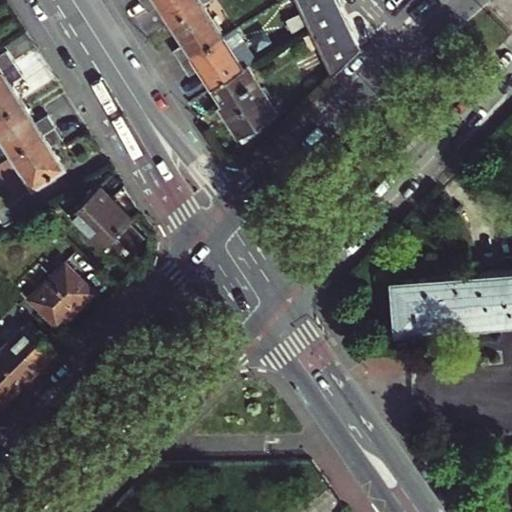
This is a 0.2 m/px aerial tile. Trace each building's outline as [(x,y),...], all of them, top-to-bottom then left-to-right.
[(144,0),(150,9),(161,2),(174,21),(205,1),(204,0),(144,0)] [(301,0),(336,75),(370,42),(350,0),(301,0)] [(226,33),(205,1),(174,21),(186,40),(175,48),(183,60),(226,33)] [(259,57),(239,24),(226,33),(246,65),(249,64),(259,57)] [(246,65),(226,33),(183,60),(190,72),(202,65),(215,85),(246,65)] [(3,51),(0,46),(0,69),(16,60),(8,48),(3,51)] [(0,114),(31,95),(19,75),(24,72),(16,60),(0,69),(0,114)] [(246,65),(215,85),(233,113),(230,115),(241,133),(278,109),(249,64),(246,65)] [(0,115),(20,147),(57,124),(48,111),(43,114),(31,95),(0,114),(0,115)] [(20,147),(42,181),(73,161),(60,140),(65,137),(57,124),(20,147)] [(33,187),(42,181),(20,147),(11,153),(33,187)] [(134,217),(102,184),(73,211),(106,244),(134,217)] [(68,261),(33,295),(62,326),(97,291),(68,261)] [(511,270),(395,279),(399,329),(511,322),(511,270)] [(31,321),(0,351),(0,405),(1,407),(60,349),(31,321)]
